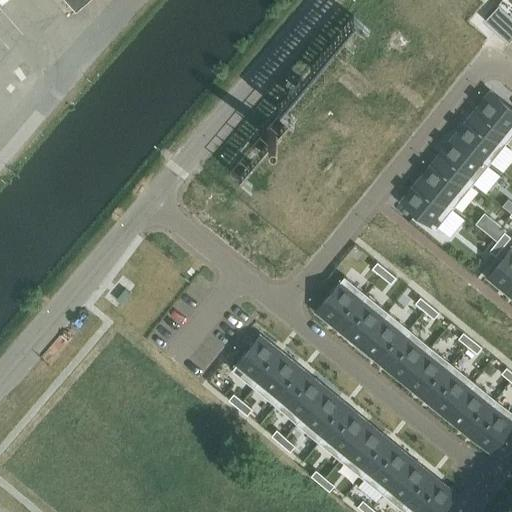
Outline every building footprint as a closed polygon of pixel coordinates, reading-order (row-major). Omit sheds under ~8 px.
[(370,32),(351,18),(267,112),(279,123),(234,176),(244,184),(370,32)] [(511,108),(493,93),(476,115),(508,142),(511,136),(511,108)] [(476,115),(458,137),(491,163),(508,142),(476,115)] [(458,137),(441,158),(473,185),(491,163),(458,137)] [(441,158),(423,180),(456,206),(473,185),(441,158)] [(423,180),(406,201),(438,228),(456,206),(423,180)] [(484,211),(475,222),(497,240),(503,245),(511,236),(504,230),(506,229),(484,211)] [(497,240),(489,249),(495,254),(503,245),(497,240)] [(511,245),(489,274),(510,292),(511,289),(511,245)] [(377,261),(372,267),(381,274),(386,268),(377,261)] [(386,268),(381,274),(391,282),(396,276),(386,268)] [(344,276),(317,309),(339,326),(365,294),(344,276)] [(365,294),(339,326),(360,344),(387,311),(365,294)] [(420,296),(415,302),(424,309),(429,303),(420,296)] [(429,303),(424,309),(434,317),(439,311),(429,303)] [(387,311),(360,344),(382,361),(408,329),(387,311)] [(409,329),(382,362),(404,379),(430,347),(409,329)] [(463,331),(458,337),(467,345),(472,338),(463,331)] [(260,335),(233,368),(255,386),(281,353),(260,335)] [(472,338),(467,345),(477,352),(482,346),(472,338)] [(430,347),(404,379),(425,397),(451,364),(430,347)] [(281,353),(255,386),(276,403),(303,371),(281,353)] [(451,364),(425,397),(446,414),(473,382),(451,364)] [(511,370),(506,366),(501,372),(510,380),(511,377),(511,370)] [(303,371),(276,403),(298,421),(324,388),(303,371)] [(473,382),(446,414),(468,432),(494,399),(473,382)] [(324,388),(298,421),(319,438),(346,406),(324,388)] [(233,393),(228,399),(238,406),(243,400),(233,393)] [(511,413),(494,399),(468,432),(489,449),(511,421),(511,413)] [(243,400),(238,406),(247,414),(252,408),(243,400)] [(346,406),(319,438),(341,456),(367,423),(346,406)] [(367,423),(341,456),(362,473),(389,441),(367,423)] [(276,428),(271,434),(281,442),(286,435),(276,428)] [(286,435),(281,442),(290,449),(295,443),(286,435)] [(389,441),(362,473),(384,491),(410,458),(389,441)] [(410,458),(384,491),(405,508),(432,476),(410,458)] [(316,467),(311,473),(320,481),(325,475),(316,467)] [(325,475),(320,481),(329,489),(334,482),(325,475)] [(432,476),(405,508),(409,511),(438,511),(453,493),(432,476)] [(363,498),(357,504),(367,511),(372,506),(363,498)]
